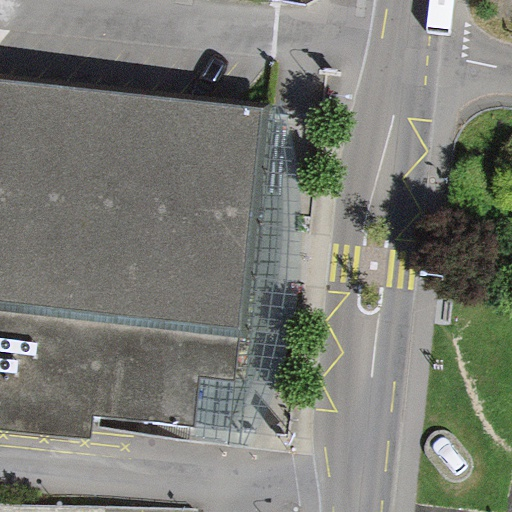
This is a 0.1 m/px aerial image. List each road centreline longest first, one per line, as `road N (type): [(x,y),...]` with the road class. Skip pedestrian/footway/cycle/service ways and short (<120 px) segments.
road 1 (secondary): [(352,511),(403,51)]
road 2 (residential): [(403,51),(0,2)]
